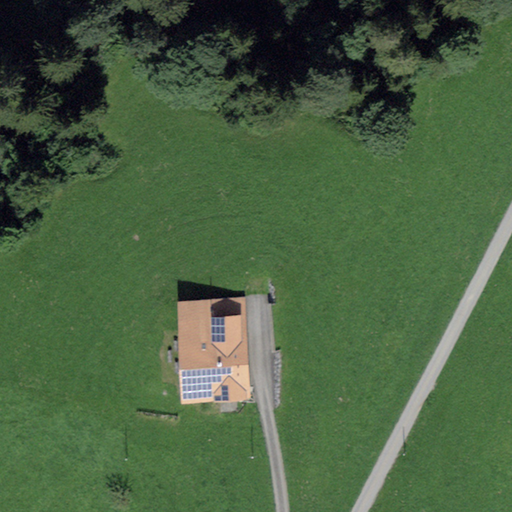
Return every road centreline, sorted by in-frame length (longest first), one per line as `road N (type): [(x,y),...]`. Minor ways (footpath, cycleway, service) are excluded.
road 1 (unclassified): [(511,219),(359,511)]
road 2 (track): [(256,316),(284,511)]
